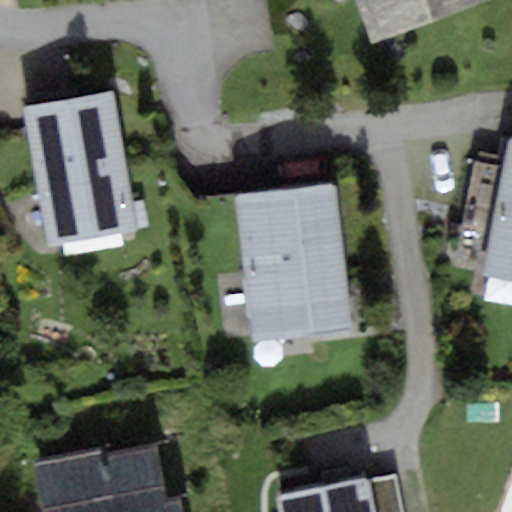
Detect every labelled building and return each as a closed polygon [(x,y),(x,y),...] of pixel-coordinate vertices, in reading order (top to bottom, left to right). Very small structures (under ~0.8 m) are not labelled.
[(361,0),(380,46),(495,0),(361,0)] [(129,97),(24,118),(51,254),(156,233),(129,97)] [(511,149),(487,281),(511,285),(511,149)] [(347,192),(241,205),(257,346),(363,334),(347,192)] [(189,511),(177,445),(34,471),(41,511),(189,511)] [(397,511),(392,482),(281,504),(282,511),(397,511)]
